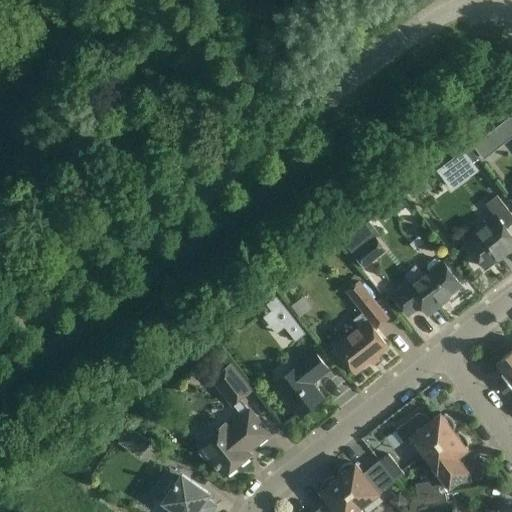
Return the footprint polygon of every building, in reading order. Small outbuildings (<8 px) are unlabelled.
[(511,119),(510,116),(473,145),(481,155),(511,130),(511,119)] [(463,151),(437,170),(449,187),(475,167),(473,164),(463,151)] [(494,173),(501,163),(488,153),(479,162),(494,173)] [(425,180),(418,185),(425,195),(432,189),(425,180)] [(483,265),(485,267),(504,252),(506,254),(511,249),(511,236),(506,228),(511,223),(511,214),(497,195),(485,204),(495,217),(464,241),(473,252),(473,256),(480,265),(483,265)] [(436,219),(442,204),(429,198),(423,213),(436,219)] [(369,222),(344,241),(364,267),(374,259),(364,246),(375,238),(379,234),(369,222)] [(439,302),(461,285),(440,258),(439,259),(434,259),(427,264),(427,268),(429,271),(409,288),(406,285),(392,295),(408,315),(421,305),(428,315),(441,305),(439,302)] [(335,346),(356,371),(388,346),(374,328),(375,327),(375,328),(388,318),(359,281),(347,291),(364,313),(353,321),(359,328),(335,346)] [(276,296),(266,304),(271,310),(285,327),(296,341),(306,333),(276,296)] [(304,297),(292,306),(300,317),(312,308),(304,297)] [(274,384),(299,416),(323,397),(315,387),(316,380),(329,370),(311,348),(293,362),(297,366),(274,384)] [(508,382),(511,378),(511,350),(497,362),(497,361),(496,362),(503,372),(501,373),(508,382)] [(232,404),(250,390),(230,365),(212,379),(232,404)] [(142,411),(139,417),(141,424),(147,428),(154,426),(157,420),(155,413),(149,409),(142,411)] [(268,434),(249,411),(228,427),(225,423),(199,444),(201,446),(199,452),(205,459),(211,459),(224,475),(250,455),(247,451),(268,434)] [(395,430),(405,442),(411,437),(423,454),(454,431),(453,429),(454,428),(455,428),(455,426),(455,424),(454,422),(453,420),(452,418),(450,416),(448,415),(446,414),(444,413),(444,415),(442,416),(440,413),(430,421),(426,416),(425,415),(424,414),(422,414),(421,413),(420,413),(418,413),(417,414),(416,415),(395,430)] [(130,428),(120,441),(140,455),(149,441),(130,428)] [(449,488),(456,483),(469,473),(462,463),(459,465),(454,460),(468,449),(466,447),(467,446),(468,446),(468,444),(468,442),(467,440),(466,438),(465,436),(463,434),(462,433),(460,432),(458,431),(457,432),(456,433),(454,431),(423,454),(449,488)] [(388,453),(379,461),(395,481),(404,474),(388,453)] [(338,477),(361,507),(395,481),(379,461),(369,469),(372,472),(366,476),(355,463),(353,465),(352,464),(352,463),(350,463),(348,463),(346,464),(344,465),(342,466),(340,468),(339,470),(338,472),(338,474),(339,474),(340,475),(338,477)] [(170,468),(161,481),(151,494),(163,502),(173,509),(171,511),(211,511),(212,511),(202,504),(210,494),(182,474),(181,475),(170,468)] [(322,506),(314,511),(355,511),(361,507),(338,477),(336,479),(335,478),(335,476),(333,476),(330,477),(328,478),(326,479),(325,480),(323,482),(322,484),(321,485),(320,488),(321,488),(322,489),(320,491),(330,505),(325,509),(322,506)] [(436,479),(415,483),(418,498),(431,496),(439,494),(436,479)] [(400,492),(388,501),(397,511),(409,503),(400,492)] [(447,502),(445,493),(439,494),(431,496),(433,504),(447,502)] [(433,504),(431,496),(418,498),(411,499),(419,507),(433,504)] [(409,511),(417,511),(419,507),(411,499),(409,511)]
